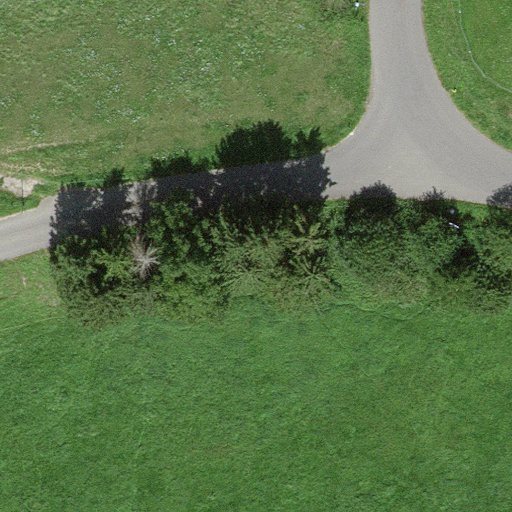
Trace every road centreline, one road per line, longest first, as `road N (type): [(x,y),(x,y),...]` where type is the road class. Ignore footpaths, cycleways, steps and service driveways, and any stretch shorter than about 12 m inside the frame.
road 1 (residential): [(154,198),(345,179),(424,157)]
road 2 (unclassified): [(406,0),(397,56),(407,121),(424,157)]
road 3 (unclassified): [(0,239),(154,198)]
